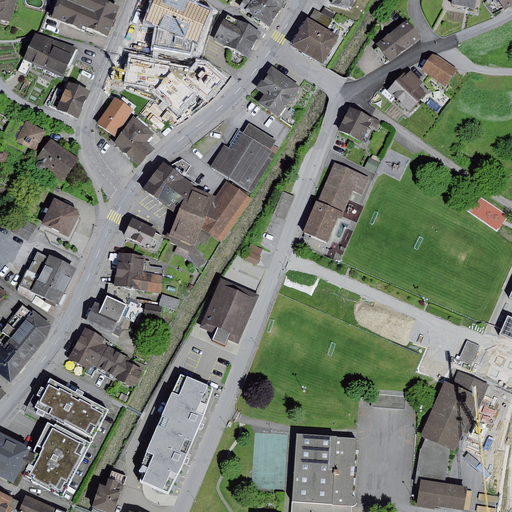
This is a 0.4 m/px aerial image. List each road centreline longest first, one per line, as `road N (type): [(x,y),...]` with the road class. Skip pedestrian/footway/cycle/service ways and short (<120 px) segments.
road 1 (residential): [(343,92),(178,511)]
road 2 (secondary): [(271,48),(231,98),(169,148),(127,196)]
road 3 (residential): [(511,208),(343,92)]
road 4 (secondary): [(127,196),(63,328)]
road 5 (residential): [(87,130),(138,0)]
